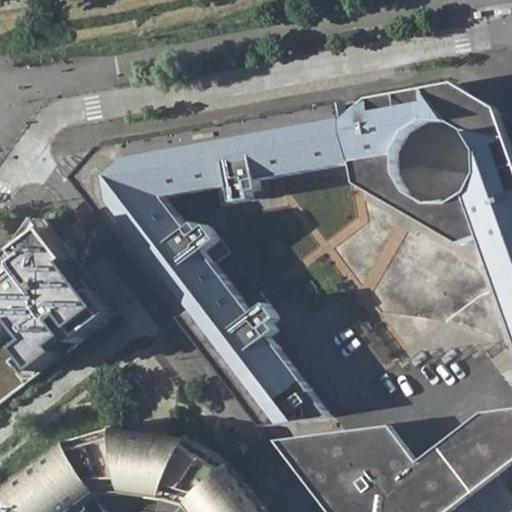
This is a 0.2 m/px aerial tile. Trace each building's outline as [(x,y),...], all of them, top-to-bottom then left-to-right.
[(355,164),(358,186),(366,191),(401,210),(411,195),(408,189),(404,180),(401,172),(401,160),(406,147),(410,136),(424,128),(441,124),(450,123),(471,92),(457,83),(376,98),(362,109),(348,119),(355,164)] [(362,109),(376,98),(346,103),(348,119),(362,109)] [(348,119),(346,103),(103,148),(138,167),(129,181),(124,179),(115,177),(105,176),(94,176),(84,176),(80,177),(76,177),(264,425),(333,416),(272,335),(280,329),(274,323),(281,317),(269,302),(254,313),(206,251),(220,239),(209,225),(202,229),(197,222),(189,228),(182,218),(165,197),(192,192),(233,185),(236,203),(255,199),(253,192),(262,190),(261,180),(355,164),(348,119)] [(511,323),(511,143),(500,110),(490,104),(472,136),(476,143),(480,154),(482,176),(478,189),(466,199),(443,207),(430,206),(421,222),(461,244),(481,237),(511,323)] [(103,148),(76,177),(80,177),(84,176),(94,176),(105,176),(115,177),(124,179),(129,181),(138,167),(103,148)] [(182,218),(192,192),(165,197),(182,218)] [(0,404),(117,313),(44,219),(0,279),(0,294),(1,296),(0,296),(0,404)] [(338,406),(280,329),(272,335),(333,416),(338,414),(334,409),(338,406)] [(511,408),(484,412),(418,460),(392,424),(305,435),(275,439),(330,511),(452,511),(507,470),(511,465),(511,408)] [(63,441),(0,497),(0,511),(83,511),(92,504),(122,492),(162,495),(185,511),(270,511),(233,463),(187,435),(114,427),(63,441)]
